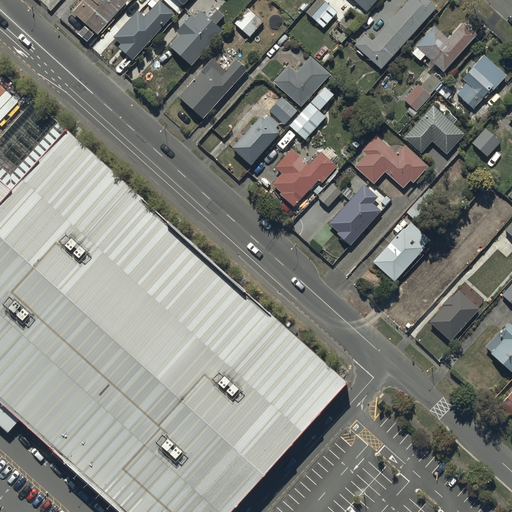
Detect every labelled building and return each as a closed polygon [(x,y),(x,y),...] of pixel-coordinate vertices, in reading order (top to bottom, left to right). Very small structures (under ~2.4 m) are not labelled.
[(98,34),(128,0),(83,0),(73,12),(98,34)] [(160,0),(159,0),(144,16),(138,10),(113,37),(121,44),(119,47),(133,60),(175,13),(160,0)] [(326,0),(314,0),(306,9),(324,25),(338,10),(326,0)] [(354,0),(357,2),(358,1),(366,8),(373,0),(376,0),(354,0)] [(406,0),(373,37),(365,31),(355,42),(359,46),(357,49),(363,54),(365,51),(381,66),(437,4),(432,0),(406,0)] [(264,19),(248,5),(235,21),(251,35),(264,19)] [(195,17),(192,14),(176,32),(179,35),(169,46),(192,66),(223,31),(216,24),(224,16),(217,10),(210,18),(201,10),(195,17)] [(448,35),(434,22),(415,43),(417,45),(412,50),(420,57),(426,52),(431,57),(427,62),(431,66),(435,61),(443,69),(477,32),(463,19),(448,35)] [(507,71),(483,52),(475,61),(473,60),(469,64),(471,65),(462,75),(467,79),(457,91),(475,106),(485,94),(486,95),(507,71)] [(297,70),(288,63),(274,80),(301,104),(330,70),(311,54),(297,70)] [(225,67),(212,55),(179,94),(203,114),(247,66),(236,55),(225,67)] [(432,74),(421,87),(430,95),(441,82),(432,74)] [(453,90),(445,83),(438,92),(446,99),(453,90)] [(409,109),(414,114),(431,96),(430,95),(421,87),(418,84),(404,100),(411,106),(409,109)] [(324,85),(311,100),(320,107),(333,93),(324,85)] [(298,107),(282,94),(269,108),(285,122),(298,107)] [(326,115),(311,100),(290,123),(305,137),(326,115)] [(413,126),(405,135),(421,150),(432,138),(446,151),(465,132),(453,121),(457,117),(450,110),(446,114),(433,102),(431,105),(429,104),(411,123),(413,126)] [(265,116),(261,112),(232,144),(251,161),(280,128),(276,124),(278,121),(268,112),(265,116)] [(0,393),(129,511),(221,511),(346,372),(66,119),(9,182),(0,172),(0,393)] [(501,139),(485,125),(472,140),(488,154),(501,139)] [(363,138),(355,132),(347,142),(354,148),(363,138)] [(397,151),(376,133),(362,148),(366,151),(355,163),(374,181),(385,169),(403,185),(410,177),(413,180),(428,163),(405,142),(397,151)] [(318,177),(322,181),(336,165),(320,150),(309,162),(291,146),(274,165),(282,171),(272,182),(280,190),(279,192),(293,204),(318,177)] [(340,191),(331,182),(319,197),(328,205),(340,191)] [(349,244),(380,209),(371,201),(377,195),(364,184),(328,222),(338,231),(337,232),(349,244)] [(420,195),(407,210),(413,216),(427,201),(420,195)] [(459,229),(476,209),(468,202),(452,222),(450,221),(437,237),(449,247),(462,231),(459,229)] [(430,240),(409,221),(373,260),(393,279),(430,240)] [(456,277),(434,257),(404,291),(426,310),(456,277)] [(511,282),(502,294),(511,302),(511,282)] [(478,307),(458,289),(452,295),(450,294),(442,303),(443,305),(430,320),(450,338),(478,307)] [(500,328),(499,328),(484,344),(511,369),(511,320),(509,318),(500,328)] [(511,386),(499,402),(511,412),(511,386)]
